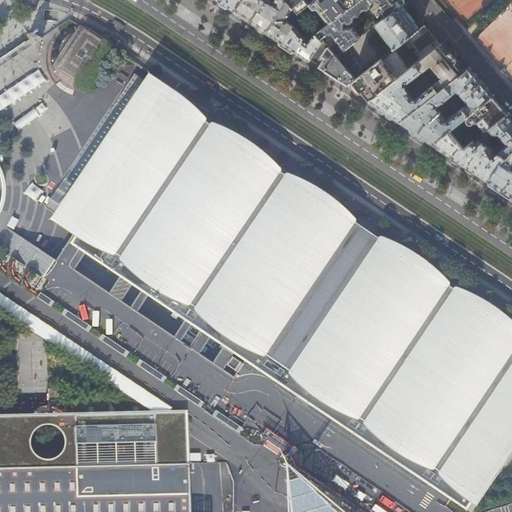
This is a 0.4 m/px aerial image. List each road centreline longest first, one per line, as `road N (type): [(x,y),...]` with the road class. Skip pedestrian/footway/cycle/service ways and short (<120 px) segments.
road 1 (primary): [(70,0),(511,292)]
road 2 (primary): [(511,248),(140,0)]
road 3 (residential): [(425,0),(511,101)]
